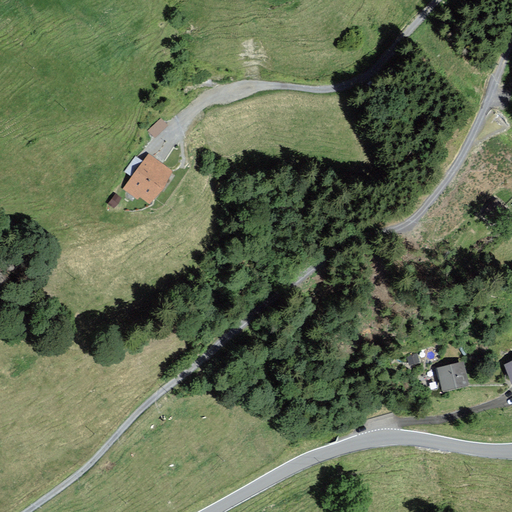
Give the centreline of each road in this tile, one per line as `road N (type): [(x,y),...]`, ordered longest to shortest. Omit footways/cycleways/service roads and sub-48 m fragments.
road 1 (track): [(27,511),(82,472),(136,413),(292,280),(337,249),(416,215),(466,150),(511,37)]
road 2 (track): [(438,0),(355,82),(220,94),(196,108),(160,151)]
road 3 (unclassified): [(211,511),(301,462),(370,440),(511,450)]
